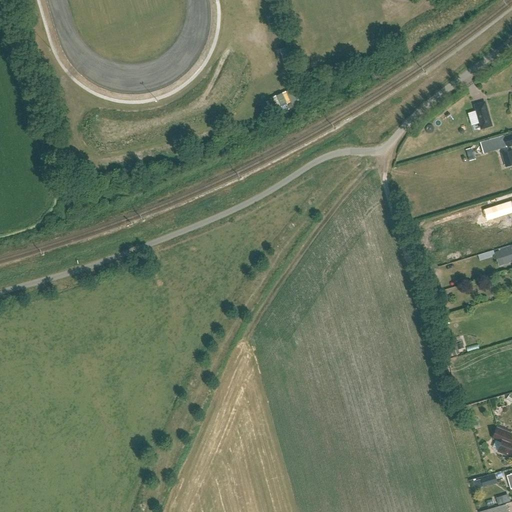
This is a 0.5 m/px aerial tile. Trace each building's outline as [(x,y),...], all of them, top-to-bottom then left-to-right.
[(475,105),(481,129),(491,126),(485,102),(475,105)] [(482,141),(485,153),(507,147),(504,135),(482,141)] [(466,150),(470,161),(475,159),(472,148),(466,150)] [(511,165),(511,150),(502,153),(506,167),(511,165)] [(511,201),(491,208),(494,218),(511,212),(511,201)] [(511,246),(495,252),(500,266),(511,262),(511,246)] [(166,249),(152,252),(153,260),(168,257),(166,249)] [(498,451),(511,457),(511,440),(511,437),(511,434),(497,428),(493,438),(502,442),(498,451)] [(480,478),(482,487),(496,483),(494,474),(480,478)] [(473,482),(475,488),(482,487),(480,480),(473,482)]
